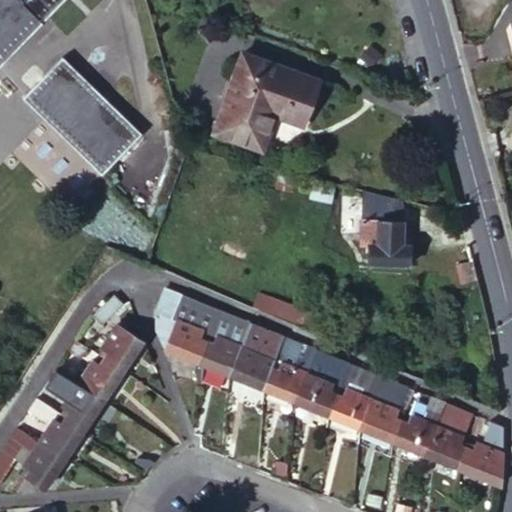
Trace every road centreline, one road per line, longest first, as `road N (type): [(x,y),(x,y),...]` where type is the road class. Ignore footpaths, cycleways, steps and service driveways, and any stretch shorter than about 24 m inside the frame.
road 1 (secondary): [(431,0),(511,313)]
road 2 (residential): [(136,511),(146,482),(174,464),(207,462),(331,511)]
